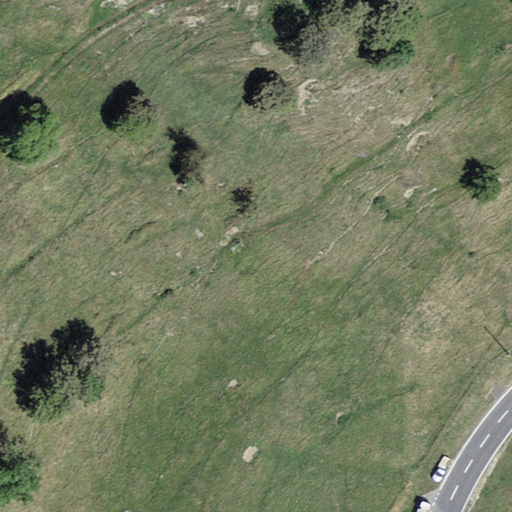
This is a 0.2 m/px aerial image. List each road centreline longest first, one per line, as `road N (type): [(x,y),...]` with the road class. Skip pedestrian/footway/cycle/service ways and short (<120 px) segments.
road 1 (track): [(151,0),(74,48),(0,122)]
road 2 (tertiary): [(445,511),(482,440),(511,406)]
